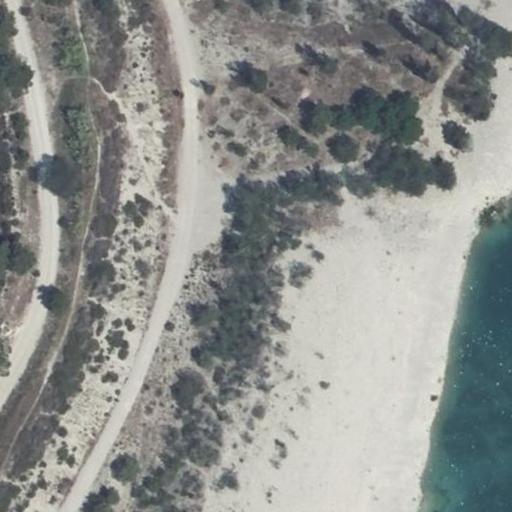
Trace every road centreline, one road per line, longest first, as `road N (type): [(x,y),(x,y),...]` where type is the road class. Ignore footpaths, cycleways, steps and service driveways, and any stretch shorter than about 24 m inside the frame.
road 1 (track): [(70,511),(150,355),(197,164),(189,40),(176,0)]
road 2 (track): [(19,0),(52,263),(0,396)]
